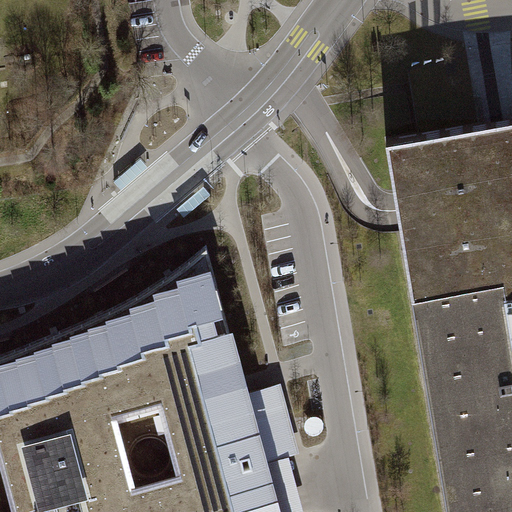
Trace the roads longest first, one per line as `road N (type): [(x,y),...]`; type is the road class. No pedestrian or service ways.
road 1 (tertiary): [(0,290),(69,263),(242,117)]
road 2 (tertiary): [(242,117),(343,0)]
road 3 (residential): [(242,117),(178,45),(166,0)]
